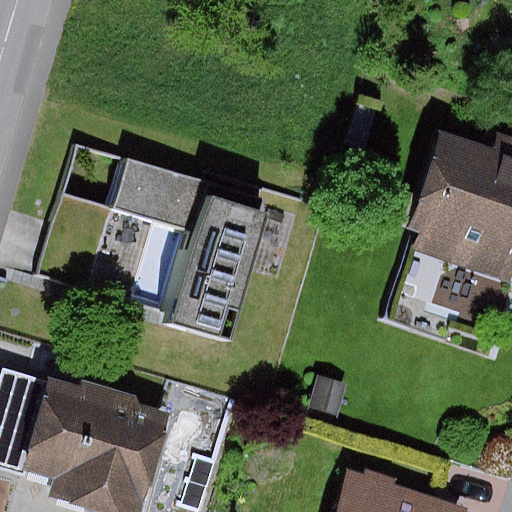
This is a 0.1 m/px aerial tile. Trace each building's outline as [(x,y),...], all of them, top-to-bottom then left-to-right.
[(419,233),(416,244),(511,276),(511,136),(505,134),(499,151),(445,133),(411,231),(419,233)] [(216,179),(85,141),(48,267),(177,305),(175,314),(230,330),(268,203),(214,187),(216,179)] [(136,511),(170,406),(57,370),(29,455),(79,471),(72,491),(136,511)] [(0,459),(0,509),(15,464),(0,459)] [(476,511),(479,504),(358,462),(339,511),(476,511)]
